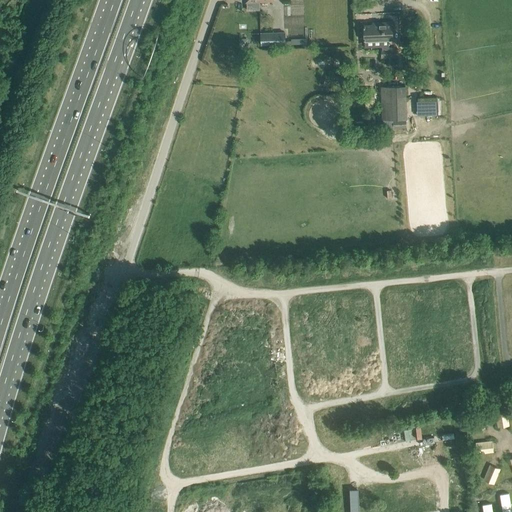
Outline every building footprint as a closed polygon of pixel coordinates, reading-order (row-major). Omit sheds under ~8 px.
[(372,24),(363,25),(363,27),(364,40),(365,40),(365,47),(382,47),(382,49),(382,57),(397,57),(397,48),(389,49),(388,39),(392,39),(392,32),(391,22),(379,23),(379,24),(372,24)] [(284,31),(262,33),(262,46),(294,44),(305,44),(305,39),(294,39),(285,40),(284,31)] [(382,120),(393,119),(393,128),(406,127),(406,119),(405,86),(381,87),(382,120)] [(507,410),(495,412),(497,428),(509,427),(507,410)] [(478,412),(470,420),(481,432),(489,423),(478,412)] [(492,442),(476,443),(477,455),(493,454),(492,442)] [(489,465),(482,481),(493,486),(500,470),(489,465)] [(509,493),(500,495),(502,509),(511,508),(509,493)] [(492,511),(491,503),(482,505),(483,511),(492,511)]
